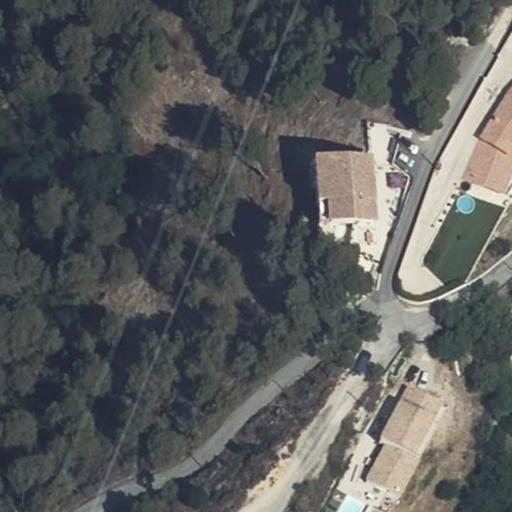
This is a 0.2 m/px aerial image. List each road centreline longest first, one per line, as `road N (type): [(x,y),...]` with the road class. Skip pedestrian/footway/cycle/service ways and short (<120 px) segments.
road 1 (residential): [(393,321),(354,325),(326,340),(205,456),(89,511)]
road 2 (residential): [(393,321),(389,276),(434,152),(511,20)]
road 3 (track): [(382,320),(341,412),(264,511)]
road 4 (residential): [(511,266),(459,307),(393,321)]
